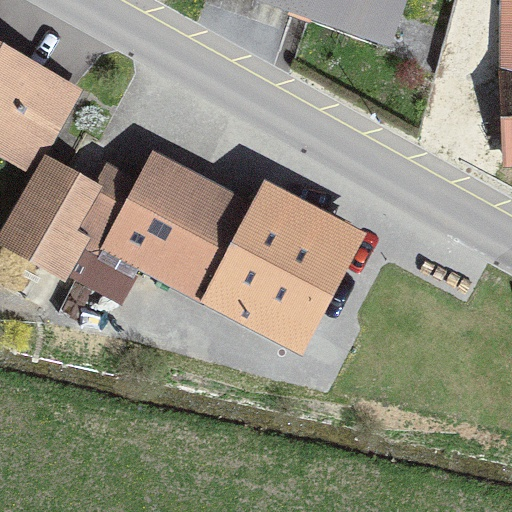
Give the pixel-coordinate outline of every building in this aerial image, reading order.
[(196,0),(368,63),(391,0),(196,0)] [(511,11),(494,13),(505,186),(511,185),(511,11)] [(64,98),(0,63),(0,177),(16,186),(64,98)] [(84,200),(58,250),(72,257),(188,320),(241,224),(136,166),(122,193),(96,178),(84,200)] [(84,200),(26,170),(0,221),(0,277),(35,296),(58,250),(84,200)]
